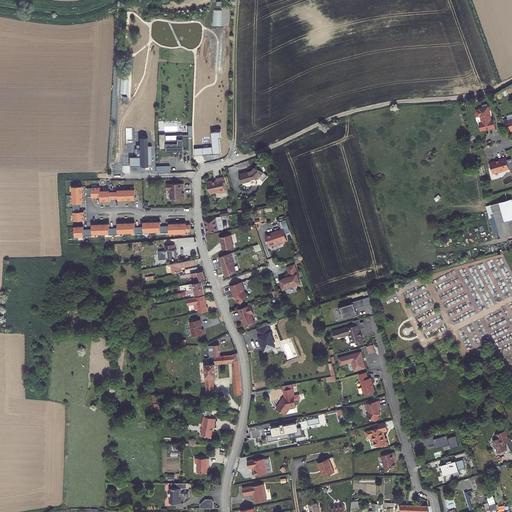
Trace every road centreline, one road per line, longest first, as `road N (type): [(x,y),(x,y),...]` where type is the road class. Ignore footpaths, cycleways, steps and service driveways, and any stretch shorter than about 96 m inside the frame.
road 1 (track): [(511,79),(462,99),(344,113),(252,155)]
road 2 (residential): [(225,511),(246,395),(241,352),(215,286)]
road 3 (residential): [(437,511),(432,495),(419,488),(374,321)]
